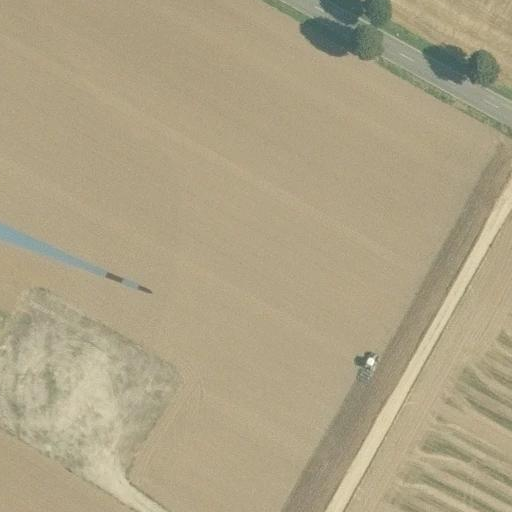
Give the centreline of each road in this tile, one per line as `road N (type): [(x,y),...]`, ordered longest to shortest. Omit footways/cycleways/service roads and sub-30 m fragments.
road 1 (track): [(338,511),(511,202)]
road 2 (secondary): [(511,125),(287,0)]
road 3 (track): [(152,511),(0,413)]
